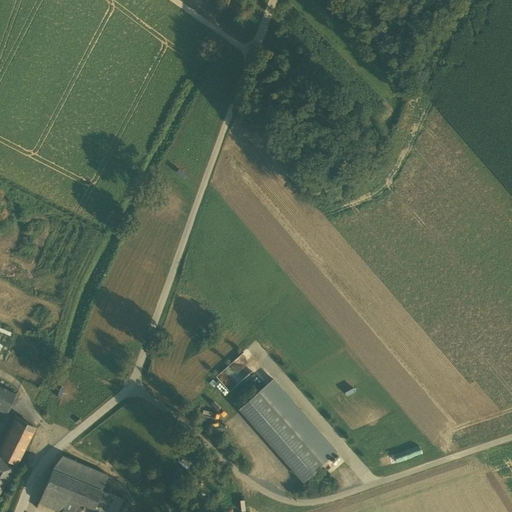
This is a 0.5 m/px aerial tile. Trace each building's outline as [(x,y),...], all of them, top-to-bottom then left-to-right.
[(273,379),(258,393),(321,465),(336,452),(273,379)] [(0,408),(7,412),(8,411),(15,395),(16,395),(15,394),(0,386),(0,408)] [(240,408),(303,481),(321,465),(258,393),(240,408)] [(14,416),(0,444),(0,449),(1,450),(9,435),(13,428),(18,418),(14,416)] [(18,418),(13,428),(30,437),(34,430),(33,426),(18,418)] [(13,428),(9,435),(26,445),(30,437),(13,428)] [(0,456),(16,465),(26,445),(9,435),(1,450),(0,449),(0,456)] [(421,446),(399,451),(400,459),(423,454),(421,446)] [(62,456),(52,469),(101,491),(108,476),(62,456)] [(0,491),(15,466),(0,457),(0,491)] [(102,491),(101,491),(52,469),(52,470),(44,488),(58,494),(68,498),(82,504),(94,509),(102,491)] [(126,474),(126,477),(126,479),(127,482),(129,484),(131,485),(134,486),(137,485),(139,484),(141,482),(142,479),(142,476),(141,473),(139,471),(137,470),(134,469),(132,469),(129,470),(128,472),(126,474)] [(38,503),(52,508),(58,494),(44,488),(38,503)] [(110,494),(102,491),(94,509),(100,511),(113,511),(119,498),(110,494)] [(52,508),(62,511),(68,498),(58,494),(52,508)] [(78,511),(82,504),(68,498),(62,511),(78,511)] [(117,511),(123,500),(119,498),(113,511),(117,511)]
